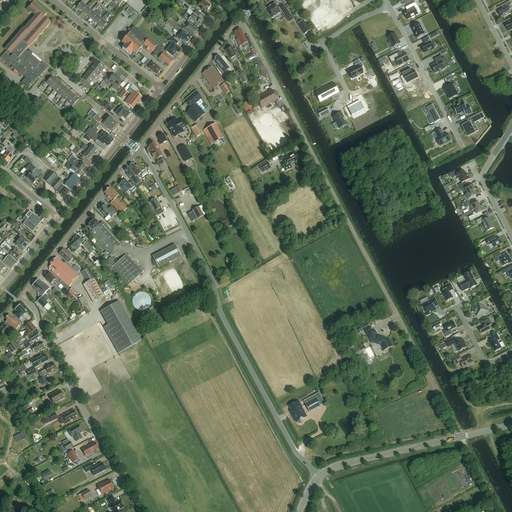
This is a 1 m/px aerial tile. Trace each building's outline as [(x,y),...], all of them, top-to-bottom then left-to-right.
[(84,0),(83,0),(77,8),(82,12),(86,7),(83,5),(86,2),(84,0)] [(187,11),(190,7),(181,0),(180,0),(178,3),(187,11)] [(207,12),(213,5),(207,0),(200,0),(202,2),(199,5),(203,8),(201,10),(204,12),(205,10),(207,12)] [(320,0),(306,11),(309,16),(327,2),(325,0),(320,0)] [(418,14),(414,7),(417,6),(415,2),(406,7),(408,10),(403,13),(407,20),(411,18),(411,19),(415,17),(414,16),(418,14)] [(511,5),(510,2),(504,5),(506,8),(498,12),(501,19),(510,14),(509,10),(511,9),(509,6),(511,5)] [(30,47),(50,23),(44,17),(47,14),(33,3),(29,8),(28,7),(26,10),(30,14),(31,13),(35,16),(24,30),(23,29),(5,50),(6,51),(0,58),(9,67),(10,65),(12,67),(11,68),(21,76),(23,74),(26,77),(21,83),(28,89),(39,76),(40,77),(48,68),(42,63),(42,64),(31,55),(30,56),(25,51),(29,46),(30,47)] [(89,4),(86,7),(82,12),(87,17),(91,12),(89,9),(91,6),(89,4)] [(275,4),(265,10),(271,19),(281,13),(280,12),(282,12),(287,20),(291,17),(284,5),(279,8),(280,9),(278,9),(275,4)] [(94,8),(91,12),(87,17),(92,21),(96,16),(94,13),(96,10),(94,8)] [(196,11),(194,14),(189,11),(183,18),(187,22),(188,21),(197,28),(202,22),(198,18),(201,15),(196,11)] [(99,12),(96,16),(92,21),(97,25),(101,20),(99,18),(101,14),(99,12)] [(310,18),(320,31),(326,26),(316,13),(310,18)] [(101,20),(97,25),(102,29),(107,24),(104,22),(107,18),(104,16),(101,20)] [(170,19),(166,24),(174,30),(178,25),(170,19)] [(166,28),(156,20),(154,23),(163,31),(166,28)] [(303,21),(297,24),(304,35),(310,31),(303,21)] [(193,37),(198,31),(188,23),(185,28),(182,25),(180,27),(193,37)] [(424,35),(419,24),(411,28),(417,39),(424,35)] [(186,45),(192,38),(183,31),(183,30),(178,25),(174,30),(177,33),(174,37),(180,42),(181,41),(186,45)] [(143,45),(148,39),(134,27),(128,36),(142,47),(143,45)] [(240,28),(234,33),(237,39),(236,40),(240,46),(248,42),(240,28)] [(395,34),(388,38),(393,48),(400,44),(395,34)] [(142,47),(132,39),(128,36),(122,43),(125,46),(122,49),(130,55),(133,52),(136,55),(137,53),(139,54),(141,51),(140,50),(142,48),(142,47)] [(425,45),(421,47),(425,53),(430,50),(431,51),(434,49),(430,42),(431,42),(428,37),(422,40),(424,44),(425,45)] [(179,54),(182,50),(176,46),(178,43),(172,38),(169,42),(172,44),(166,51),(173,57),(177,53),(179,54)] [(154,50),(157,46),(148,39),(143,45),(145,47),(144,49),(148,52),(149,50),(152,52),(154,50)] [(355,52),(350,55),(343,41),(334,46),(341,60),(348,57),(350,61),(358,57),(355,52)] [(154,50),(161,56),(163,53),(164,53),(165,52),(157,46),(154,50)] [(238,58),(240,57),(237,52),(235,53),(231,47),(225,51),(230,59),(236,56),(238,58)] [(163,53),(161,56),(159,58),(158,59),(163,62),(164,61),(169,66),(173,60),(164,53),(163,53)] [(256,54),(246,59),(247,62),(258,57),(256,54)] [(397,54),(389,58),(391,63),(396,60),(399,66),(409,61),(405,54),(398,57),(397,54)] [(220,71),(227,65),(218,55),(214,58),(215,60),(213,61),(218,67),(217,68),(220,71)] [(432,67),(435,74),(445,69),(441,60),(442,59),(441,56),(434,60),(435,63),(436,63),(436,64),(432,67)] [(158,68),(147,59),(143,65),(156,76),(161,71),(157,68),(158,68)] [(97,61),(93,65),(101,71),(103,68),(106,71),(108,69),(105,66),(104,67),(97,61)] [(362,73),(359,67),(362,66),(360,62),(354,65),(355,68),(348,72),(351,78),(355,76),(356,77),(359,75),(358,75),(362,73)] [(93,65),(89,70),(97,76),(98,75),(100,73),(102,75),(104,73),(101,71),(93,65)] [(214,89),(224,82),(214,70),(213,70),(211,67),(202,74),(209,82),(208,82),(214,89)] [(403,75),(400,76),(404,84),(417,77),(413,69),(411,71),(409,67),(401,71),(403,75)] [(89,70),(86,74),(93,81),(94,80),(96,77),(99,80),(100,78),(98,75),(97,76),(89,70)] [(86,74),(82,79),(89,85),(92,82),(95,84),(97,82),(94,80),(93,81),(86,74)] [(113,85),(119,78),(114,75),(110,78),(108,77),(104,81),(107,83),(108,81),(113,85)] [(45,83),(43,86),(45,88),(47,85),(49,87),(50,87),(56,80),(52,76),(46,83),(45,83)] [(119,78),(113,85),(118,89),(116,91),(118,93),(122,88),(120,86),(123,82),(119,78)] [(49,87),(47,90),(49,91),(51,89),(54,91),(61,84),(56,80),(50,87),(49,87)] [(54,91),(51,94),(53,95),(56,92),(58,95),(59,95),(65,88),(61,84),(54,91)] [(224,84),(219,87),(225,95),(229,92),(224,84)] [(334,84),(315,94),(319,92),(322,99),(329,95),(330,97),(338,93),(334,84)] [(457,96),(454,88),(456,87),(455,84),(452,86),(452,85),(443,90),(446,94),(447,93),(450,100),(457,96)] [(58,95),(56,97),(58,99),(60,96),(63,98),(63,99),(70,92),(65,88),(59,95),(58,95)] [(121,100),(123,98),(128,92),(123,89),(117,96),(121,100)] [(428,99),(425,94),(426,93),(424,89),(419,91),(419,92),(416,94),(419,99),(418,100),(417,100),(420,105),(421,104),(425,102),(425,101),(428,99)] [(268,94),(267,93),(262,95),(256,99),(262,109),(278,100),(273,91),(268,94)] [(369,95),(374,104),(377,108),(381,106),(381,107),(385,105),(378,91),(369,95)] [(63,98),(60,101),(62,103),(65,100),(67,102),(68,103),(74,96),(70,92),(63,99),(63,98)] [(132,109),(141,97),(134,92),(125,103),(132,109)] [(191,109),(186,113),(192,120),(190,121),(192,124),(194,123),(204,114),(196,104),(201,99),(195,92),(186,100),(189,104),(188,105),(191,109)] [(67,102),(65,105),(66,107),(69,104),(72,107),(79,100),(74,96),(68,103),(67,102)] [(243,105),(247,112),(254,108),(250,101),(243,105)] [(359,101),(347,108),(351,116),(364,110),(359,101)] [(110,113),(113,110),(109,106),(110,105),(106,102),(103,106),(110,113)] [(469,106),(466,107),(463,102),(453,108),(457,115),(463,112),(465,115),(472,112),(469,106)] [(237,116),(241,113),(236,104),(232,106),(237,116)] [(432,105),(426,108),(427,109),(423,110),(428,119),(431,125),(440,120),(432,105)] [(130,114),(121,107),(115,114),(120,118),(122,116),(125,119),(127,118),(128,118),(129,116),(129,115),(130,114)] [(320,118),(329,113),(327,109),(318,114),(320,118)] [(341,112),(334,116),(340,127),(347,123),(341,112)] [(93,119),(99,124),(102,121),(98,118),(99,117),(97,115),(93,119)] [(478,131),(474,124),(481,120),(479,115),(470,119),(471,122),(462,127),(464,130),(464,131),(466,134),(468,137),(475,134),(475,133),(478,131)] [(102,124),(111,132),(112,133),(118,126),(114,121),(109,116),(102,124)] [(176,119),(168,124),(170,127),(168,128),(171,133),(172,133),(175,137),(183,133),(181,129),(187,126),(183,119),(178,122),(176,119)] [(211,146),(224,139),(215,124),(203,131),(211,146)] [(197,137),(202,135),(197,126),(193,128),(197,137)] [(104,144),(107,147),(108,147),(114,140),(104,132),(100,137),(90,128),(86,133),(96,142),(97,140),(103,145),(104,144)] [(451,141),(447,134),(444,135),(441,129),(435,132),(438,138),(436,139),(440,147),(451,141)] [(160,146),(167,142),(163,134),(157,137),(160,142),(158,143),(160,146)] [(3,146),(0,143),(0,150),(1,151),(4,147),(7,150),(6,152),(7,153),(2,159),(7,163),(12,157),(11,155),(15,150),(10,146),(11,144),(7,141),(3,146)] [(149,148),(146,150),(149,155),(151,154),(153,159),(155,158),(156,160),(158,159),(158,161),(156,162),(158,166),(164,163),(161,159),(160,160),(159,158),(163,156),(157,146),(156,147),(154,143),(148,147),(149,148)] [(83,147),(93,155),(97,150),(92,146),(90,149),(85,145),(83,147)] [(185,146),(179,150),(186,163),(192,159),(185,146)] [(72,152),(76,155),(80,151),(76,147),(72,152)] [(89,161),(93,155),(83,147),(81,149),(86,154),(84,157),(88,160),(89,161)] [(290,166),(299,161),(295,154),(283,160),(286,165),(282,166),(285,172),(291,169),(290,166)] [(76,173),(75,173),(78,169),(81,172),(86,166),(82,163),(81,164),(77,161),(73,158),(69,163),(73,166),(69,170),(75,175),(76,173)] [(262,173),(270,169),(267,163),(259,167),(262,173)] [(23,175),(33,184),(38,179),(40,181),(44,177),(36,169),(30,164),(25,170),(26,171),(23,175)] [(141,178),(139,176),(140,175),(142,177),(146,173),(144,170),(142,171),(137,165),(135,167),(132,164),(130,164),(129,165),(129,166),(128,168),(139,180),(141,178)] [(139,181),(139,180),(128,168),(124,171),(127,174),(127,175),(135,184),(139,181)] [(456,177),(457,180),(459,179),(465,176),(463,171),(459,173),(457,170),(448,175),(450,178),(452,176),(453,179),(456,177)] [(44,180),(64,199),(65,199),(70,193),(61,185),(63,183),(51,173),(44,180)] [(70,179),(71,179),(66,174),(63,177),(68,181),(65,186),(73,192),(78,186),(70,179)] [(459,188),(467,185),(465,182),(470,179),(468,174),(465,176),(459,179),(462,184),(458,186),(459,188)] [(78,186),(82,181),(74,175),(71,179),(70,179),(78,186)] [(131,194),(137,189),(131,182),(128,184),(125,180),(118,185),(125,194),(129,191),(131,194)] [(182,191),(179,186),(176,182),(173,183),(179,193),(182,191)] [(473,191),(476,190),(473,185),(468,187),(467,185),(459,188),(461,191),(462,191),(463,193),(466,191),(467,194),(473,191)] [(122,215),(127,210),(116,199),(119,196),(110,187),(104,193),(109,197),(108,198),(112,203),(111,204),(122,215)] [(476,196),(473,191),(467,194),(462,197),(464,200),(467,199),(468,200),(462,203),(464,206),(470,202),(469,200),(476,196)] [(163,213),(156,199),(148,204),(156,218),(163,213)] [(469,206),(472,211),(474,210),(480,207),(478,202),(472,205),(470,202),(464,206),(465,208),(469,206)] [(114,216),(116,219),(118,217),(116,214),(117,213),(111,207),(109,209),(105,205),(99,210),(106,218),(109,216),(111,218),(114,216)] [(474,210),(475,212),(473,214),(473,215),(468,218),(470,221),(482,215),(481,213),(485,211),(482,205),(480,207),(474,210)] [(197,220),(204,216),(199,207),(192,211),(197,220)] [(32,214),(30,212),(23,220),(25,222),(23,225),(32,233),(42,222),(43,220),(41,218),(40,220),(32,214)] [(482,222),(487,232),(494,228),(489,218),(485,221),(483,217),(476,221),(478,225),(482,222)] [(106,252),(105,253),(109,257),(123,245),(102,223),(100,225),(94,219),(88,226),(87,227),(91,232),(90,233),(94,238),(94,239),(106,252)] [(20,225),(15,221),(12,225),(17,229),(20,225)] [(23,252),(30,244),(24,239),(25,237),(16,229),(13,232),(21,238),(15,245),(23,252)] [(7,239),(9,242),(12,239),(5,233),(3,235),(7,239)] [(495,235),(485,240),(489,247),(492,245),(494,248),(502,244),(498,237),(496,238),(495,235)] [(72,245),(69,248),(74,254),(81,247),(79,246),(83,243),(77,236),(73,240),(73,241),(70,244),(72,245)] [(10,243),(9,242),(7,239),(1,246),(10,254),(18,261),(23,256),(18,252),(19,251),(16,248),(13,251),(7,245),(10,243)] [(89,252),(91,250),(93,248),(88,242),(83,246),(89,252)] [(158,268),(180,257),(181,257),(175,246),(174,246),(152,257),(158,268)] [(64,250),(59,254),(69,263),(73,259),(70,256),(64,250)] [(511,262),(510,259),(510,260),(507,254),(501,256),(500,253),(493,256),(497,263),(500,261),(503,267),(508,264),(509,264),(511,262)] [(142,273),(126,255),(118,262),(115,258),(113,260),(111,257),(106,262),(108,265),(106,266),(111,272),(112,270),(128,287),(142,273)] [(11,270),(16,264),(8,256),(5,260),(3,258),(1,260),(11,270)] [(51,266),(49,268),(52,271),(52,272),(69,287),(78,277),(64,264),(63,264),(56,258),(50,264),(51,266)] [(511,265),(502,271),(503,275),(508,272),(511,280),(511,279),(511,265)] [(93,303),(104,297),(88,268),(81,272),(87,283),(83,285),(93,303)] [(58,287),(61,285),(49,273),(44,278),(48,281),(47,282),(50,285),(53,282),(58,287)] [(455,286),(458,284),(463,292),(469,289),(470,290),(477,286),(471,273),(457,280),(456,279),(452,281),(455,286)] [(38,280),(35,283),(46,293),(48,294),(50,292),(48,291),(50,289),(44,284),(43,285),(38,280)] [(35,283),(32,287),(37,291),(37,293),(42,297),(37,302),(44,308),(48,304),(46,302),(49,298),(45,294),(46,293),(35,283)] [(447,289),(441,292),(446,302),(453,298),(450,292),(453,290),(450,284),(445,287),(447,289)] [(135,294),(136,310),(152,309),(151,293),(135,294)] [(84,305),(89,302),(85,296),(80,299),(84,305)] [(425,313),(427,316),(432,313),(432,312),(436,310),(435,308),(438,306),(434,298),(421,305),(423,308),(422,309),(424,314),(425,313)] [(119,302),(100,312),(108,325),(123,352),(141,341),(119,302)] [(480,318),(486,315),(487,308),(482,304),(476,307),(471,306),(470,312),(475,313),(480,318)] [(21,323),(29,317),(26,313),(26,312),(25,311),(24,311),(20,306),(15,310),(17,313),(15,315),(21,323)] [(15,332),(21,324),(9,315),(6,319),(7,320),(5,323),(12,328),(11,329),(15,332)] [(479,329),(482,335),(491,330),(489,326),(492,325),(489,319),(483,322),(485,326),(479,329)] [(450,331),(456,328),(453,322),(444,327),(446,330),(443,332),(446,338),(452,334),(450,331)] [(30,334),(35,330),(33,327),(33,326),(30,323),(25,327),(30,334)] [(0,334),(5,339),(12,332),(4,324),(0,328),(0,334)] [(377,336),(375,332),(372,333),(369,327),(364,329),(373,346),(382,349),(383,351),(392,347),(388,340),(387,341),(386,339),(377,336)] [(30,339),(27,341),(29,344),(39,338),(37,334),(32,336),(31,335),(28,337),(30,339)] [(494,352),(501,349),(498,341),(499,340),(496,334),(491,337),(493,340),(488,343),(491,347),(494,352)] [(459,352),(466,348),(462,339),(455,343),(452,338),(445,342),(448,348),(455,344),(459,352)] [(39,349),(44,347),(42,343),(32,348),(34,352),(35,351),(36,353),(40,351),(39,349)] [(12,354),(16,351),(11,345),(7,348),(12,354)] [(38,366),(48,361),(44,355),(31,361),(32,362),(31,363),(32,365),(33,365),(35,368),(38,366)] [(460,363),(463,369),(474,363),(471,356),(465,359),(465,358),(461,360),(459,356),(452,360),(455,366),(460,363)] [(16,369),(17,372),(21,369),(23,372),(28,369),(25,364),(16,369)] [(46,383),(43,376),(48,373),(48,375),(52,372),(56,370),(53,364),(45,368),(46,370),(39,373),(42,378),(39,380),(41,385),(46,383)] [(34,368),(26,372),(28,376),(36,372),(34,368)] [(63,399),(60,391),(50,396),(54,404),(63,399)] [(303,401),(309,412),(320,407),(314,396),(303,401)] [(304,422),(303,420),(303,419),(306,417),(298,402),(289,407),(292,412),(291,413),(296,422),(297,421),(298,423),(299,424),(301,424),(303,423),(304,422)] [(75,417),(77,416),(74,410),(68,413),(69,413),(66,415),(66,414),(61,417),(62,419),(58,421),(60,425),(64,423),(65,424),(70,422),(70,421),(72,420),(76,419),(75,417)] [(44,426),(50,423),(58,418),(55,413),(47,417),(47,418),(42,421),(44,426)] [(80,434),(82,432),(78,425),(68,430),(72,438),(73,437),(76,442),(82,439),(80,434)] [(66,450),(73,446),(71,442),(63,446),(66,450)] [(94,451),(98,449),(95,443),(91,445),(82,449),(86,456),(95,451),(94,451)] [(72,463),(78,460),(73,451),(67,454),(72,463)] [(105,471),(102,463),(94,467),(91,463),(84,467),(87,473),(91,471),(94,476),(105,471)] [(49,470),(41,474),(43,479),(52,475),(49,470)] [(114,489),(109,481),(103,484),(102,483),(97,486),(102,495),(114,489)] [(84,501),(92,497),(88,490),(81,494),(84,501)] [(112,496),(106,499),(110,506),(110,507),(112,511),(115,511),(124,508),(123,506),(123,505),(122,504),(121,503),(120,501),(116,503),(112,496)]
